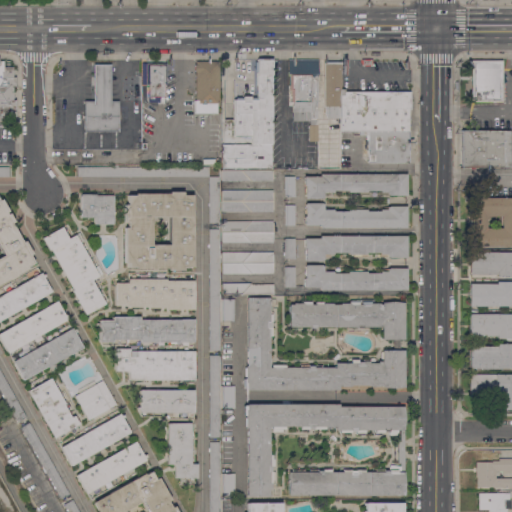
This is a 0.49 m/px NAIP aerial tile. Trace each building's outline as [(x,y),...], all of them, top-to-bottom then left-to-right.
[(256,59),(272,59),(272,144),(271,144),(271,169),(221,169),(221,144),(250,144),(250,137),(233,137),(233,136),(232,136),(232,130),(233,130),(233,100),(235,100),(235,98),(241,98),(241,100),(242,100),(242,96),(249,96),(249,100),(251,100),(251,98),(255,98),(255,99),(256,99),(256,72),(254,72),(254,62),(256,62),(256,61),(256,59)] [(288,59),(317,59),(317,141),(308,141),(308,125),(309,125),(309,121),(292,121),(292,102),(290,102),(291,90),(289,90),(289,89),(288,89),(288,61),(288,59)] [(0,61),(2,61),(2,67),(5,67),(5,63),(9,63),(9,67),(12,67),(12,77),(15,77),(15,87),(12,87),(12,100),(15,100),(15,118),(9,118),(9,112),(2,112),(2,128),(0,128),(0,61)] [(218,106),(216,106),(216,114),(193,114),(193,100),(195,100),(195,72),(194,72),(194,65),(195,65),(195,61),(216,62),(218,62),(219,65),(218,106)] [(339,119),(327,119),(324,113),(324,106),(323,106),(323,62),(340,62),(340,89),(339,119)] [(471,62),(502,62),(501,102),(471,102),(471,62)] [(145,64),(166,63),(166,85),(163,85),(163,97),(163,102),(159,102),(159,97),(153,97),(153,99),(150,99),(150,97),(147,97),(147,85),(145,85),(145,64)] [(83,132),(83,101),(92,101),(92,65),(110,65),(109,101),(118,101),(117,132),(83,132)] [(340,89),(344,89),(344,91),(409,91),(409,96),(411,96),(411,107),(409,107),(409,109),(408,109),(408,133),(359,133),(359,131),(339,131),(339,119),(340,89)] [(509,132),(509,168),(458,167),(458,132),(460,132),(509,132)] [(408,163),(367,163),(367,135),(359,135),(359,133),(408,133),(408,163)] [(0,177),(0,167),(8,167),(8,177),(0,177)] [(209,167),(209,177),(77,177),(77,167),(209,167)] [(221,181),(221,171),(273,171),(273,181),(221,181)] [(406,174),(406,196),(388,196),(388,195),(386,195),(386,192),(380,192),(380,190),(366,190),(366,192),(348,192),(348,190),(333,190),(333,192),(323,192),(323,199),(304,199),(304,185),(303,185),(303,176),(319,176),(319,174),(406,174)] [(284,176),(294,176),(294,197),(284,197),(284,176)] [(209,177),(219,177),(219,223),(209,223),(209,177)] [(221,190),(273,190),(273,202),(221,202),(221,190)] [(169,270),(169,269),(135,269),(135,267),(127,267),(127,263),(124,263),(124,228),(127,228),(127,222),(124,222),(124,205),(127,205),(127,195),(134,195),(134,194),(169,194),(169,192),(183,192),(183,195),(192,195),(192,267),(182,267),(182,270),(169,270)] [(511,246),(468,246),(468,193),(483,193),(483,198),(511,198),(511,246)] [(112,224),(93,224),(93,218),(79,217),(79,195),(95,195),(112,196),(112,224)] [(0,199),(1,199),(7,211),(5,212),(6,215),(9,213),(13,222),(11,223),(22,243),(24,241),(31,254),(29,255),(33,263),(27,267),(27,268),(16,275),(16,276),(9,281),(8,279),(0,283),(0,199)] [(273,202),(273,212),(221,212),(221,202),(273,202)] [(319,228),(319,225),(303,225),(303,216),(304,216),(304,203),(321,203),(321,204),(323,204),(323,210),(333,210),(333,211),(347,211),(347,209),(366,209),(366,211),(379,211),(379,210),(386,210),(386,207),(388,207),(388,206),(406,206),(406,228),(319,228)] [(284,205),(294,205),(294,225),(284,225),(284,205)] [(221,221),(273,221),(273,232),(221,232),(221,221)] [(61,227),(68,239),(78,233),(80,235),(76,237),(93,268),(97,266),(102,274),(91,280),(104,304),(85,315),(78,303),(77,303),(76,301),(77,301),(71,291),(73,290),(50,250),(48,250),(42,238),(61,227)] [(209,229),(219,229),(219,351),(209,351),(209,229)] [(273,232),(273,243),(221,243),(221,232),(273,232)] [(406,236),(406,258),(388,258),(388,257),(386,257),(386,254),(379,254),(379,253),(366,253),(366,255),(347,255),(347,253),(333,253),(333,254),(323,254),(323,260),(321,260),(321,261),(304,261),(304,248),(303,248),(303,238),(319,238),(319,236),(406,236)] [(284,238),(294,238),(295,258),(284,259),(284,238)] [(221,263),(221,252),(273,252),(273,263),(221,263)] [(511,252),(511,277),(496,277),(496,274),(468,274),(468,252),(511,252)] [(273,274),(221,274),(221,263),(273,263),(273,274)] [(319,290),(319,287),(303,287),(303,278),(304,278),(304,265),(321,265),(321,266),(323,266),(323,271),(333,271),(333,273),(347,273),(347,271),(353,271),(353,269),(360,269),(360,271),(366,271),(366,273),(379,273),(379,271),(386,271),(386,269),(388,269),(388,268),(406,268),(406,290),(319,290)] [(284,267),(294,267),(294,287),(284,287),(284,267)] [(0,320),(0,295),(13,288),(10,283),(13,281),(16,287),(40,273),(42,275),(43,274),(45,277),(43,278),(51,292),(0,320)] [(166,279),(166,281),(194,281),(194,310),(165,310),(165,308),(147,308),(147,307),(128,307),(128,306),(126,306),(114,306),(114,283),(128,283),(128,279),(166,279)] [(511,306),(469,306),(469,284),(496,284),(496,282),(511,282),(511,306)] [(221,294),(221,283),(251,283),(251,284),(273,284),(273,294),(273,296),(241,295),(221,294)] [(243,379),(244,379),(244,366),(246,366),(245,298),(268,298),(268,299),(269,299),(269,302),(268,302),(268,314),(271,314),(271,323),(269,323),(269,328),(271,328),(271,336),(268,336),(268,349),(270,349),(270,352),(268,352),(268,368),(270,368),(270,365),(284,365),(284,368),(300,368),(300,365),(320,365),(320,368),(334,368),(334,363),(349,363),(349,360),(357,360),(357,362),(362,362),(362,363),(376,363),(376,361),(381,361),(381,350),(392,350),(392,340),(381,340),(381,327),(362,327),(362,328),(356,328),(356,327),(315,327),(315,328),(310,328),(310,327),(288,327),(288,305),(292,305),(292,303),(301,303),(301,302),(310,302),(310,304),(314,304),(314,302),(323,302),(323,303),(332,303),(332,304),(339,304),(339,303),(348,303),(348,302),(358,302),(358,305),(369,305),(369,303),(381,303),(403,303),(403,340),(399,340),(399,350),(403,350),(403,387),(381,388),(381,386),(379,386),(379,387),(369,387),(369,386),(350,386),(350,387),(340,387),(340,385),(337,385),(337,390),(245,390),(245,388),(243,388),(243,379)] [(221,299),(234,299),(234,322),(221,321),(221,299)] [(7,353),(0,339),(0,332),(56,301),(64,315),(66,314),(67,316),(65,317),(66,320),(7,353)] [(511,314),(511,339),(496,339),(496,336),(469,336),(469,314),(511,314)] [(139,342),(139,340),(112,340),(112,342),(98,342),(98,326),(96,326),(96,323),(98,323),(98,320),(112,320),(112,317),(139,317),(139,320),(194,320),(194,342),(139,342)] [(46,368),(46,367),(22,380),(12,362),(71,328),(72,331),(74,330),(75,332),(74,332),(82,348),(46,368)] [(511,368),(469,368),(469,346),(496,346),(496,344),(511,344),(511,368)] [(128,380),(128,372),(126,372),(126,371),(114,371),(114,349),(129,349),(129,351),(193,351),(193,381),(128,380)] [(209,355),(219,355),(219,438),(209,438),(209,355)] [(0,371),(26,418),(18,423),(0,391),(0,371)] [(469,381),(470,381),(470,375),(511,375),(511,410),(498,410),(498,393),(469,393),(469,381)] [(26,391),(50,378),(64,404),(63,405),(70,418),(73,416),(78,424),(53,439),(26,391)] [(102,380),(115,405),(108,409),(109,411),(93,420),(92,418),(87,420),(74,396),(79,393),(77,390),(93,381),(95,384),(102,380)] [(221,386),(234,386),(234,409),(221,409),(221,386)] [(193,390),(193,415),(189,415),(189,413),(179,413),(179,415),(176,415),(176,413),(139,413),(139,410),(137,410),(137,407),(139,407),(139,390),(193,390)] [(287,496),(287,472),(291,472),(291,470),(303,470),(303,472),(308,472),(308,470),(317,470),(317,471),(322,471),(322,469),(331,469),(331,472),(341,472),(341,470),(350,470),(350,471),(355,471),(355,470),(364,470),(364,472),(375,472),(375,470),(382,470),(382,471),(388,471),(388,470),(396,470),(396,472),(399,472),(399,463),(397,463),(397,439),(399,439),(399,430),(396,430),(396,435),(387,435),(387,431),(383,431),(383,433),(374,433),(374,430),(363,430),(363,433),(354,433),(354,432),(350,432),(350,433),(338,433),(338,430),(334,430),(334,427),(329,427),(329,429),(312,429),(307,429),(299,429),(299,427),(284,427),(284,429),(281,429),(281,432),(270,432),(270,427),(268,427),(268,455),(270,455),(270,459),(273,459),(273,467),(270,467),(270,472),(273,472),(273,481),(270,481),(270,489),(268,489),(268,493),(270,493),(270,496),(268,496),(268,497),(246,497),(245,428),(244,428),(244,427),(242,427),(242,418),(244,418),(244,415),(243,415),(243,406),(245,406),(245,404),(338,404),(338,407),(402,407),(403,496),(287,496)] [(70,466),(60,447),(119,414),(120,416),(122,415),(123,417),(122,418),(130,432),(70,466)] [(69,494),(60,499),(20,428),(28,423),(69,494)] [(167,423),(190,424),(190,465),(196,465),(196,478),(174,478),(174,467),(173,467),(173,465),(167,465),(167,423)] [(86,494),(75,475),(135,442),(143,456),(144,455),(146,457),(144,458),(145,460),(86,494)] [(209,511),(209,442),(219,442),(219,511),(209,511)] [(474,462),(491,462),(491,461),(497,461),(497,459),(511,459),(511,471),(493,471),(493,479),(511,479),(511,488),(493,488),(493,487),(476,487),(476,477),(475,477),(474,462)] [(97,511),(92,503),(143,474),(144,475),(150,471),(155,479),(157,478),(170,500),(167,501),(171,508),(174,506),(177,511),(97,511)] [(221,474),(234,474),(234,496),(221,496),(221,474)] [(478,493),(508,493),(508,499),(510,499),(510,509),(506,509),(506,511),(488,511),(488,510),(478,510),(478,493)] [(66,511),(63,505),(71,500),(78,511),(66,511)] [(221,511),(221,501),(233,501),(232,511),(221,511)] [(402,511),(247,511),(247,503),(280,503),(280,511),(364,511),(364,503),(402,503),(402,511)]
